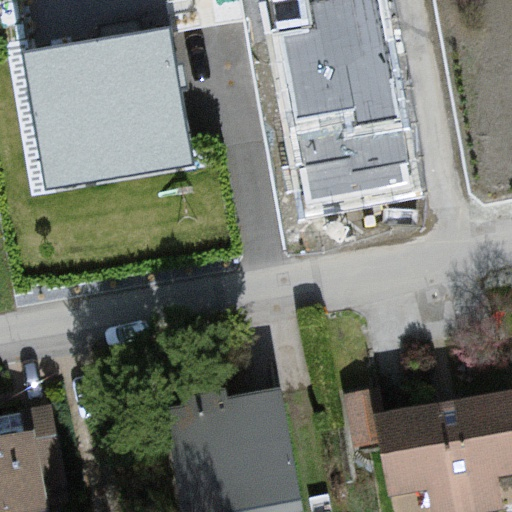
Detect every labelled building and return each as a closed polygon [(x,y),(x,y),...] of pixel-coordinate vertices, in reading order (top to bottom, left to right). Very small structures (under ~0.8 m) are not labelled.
[(383,0),(312,0),(309,1),(314,28),(278,34),(307,201),(415,183),(383,0)] [(182,48),(32,69),(51,203),(201,181),(182,48)] [(222,511),(294,499),(272,384),(165,404),(185,511),(222,511)] [(511,465),(511,389),(377,412),(393,511),(455,511),(498,505),(492,469),(511,465)] [(42,427),(0,434),(0,511),(18,511),(56,506),(42,427)]
